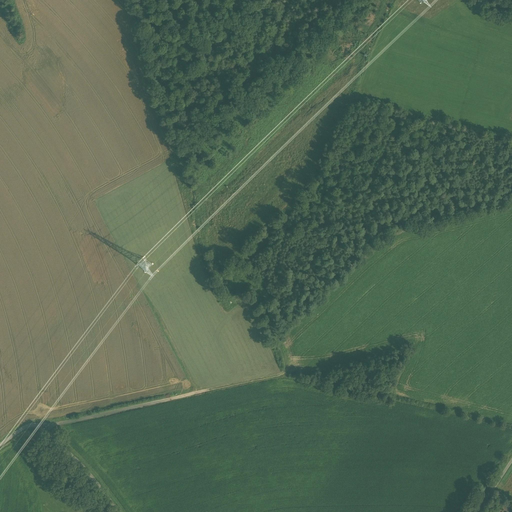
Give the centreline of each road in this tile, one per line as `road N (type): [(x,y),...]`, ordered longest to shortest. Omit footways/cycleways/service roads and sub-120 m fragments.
road 1 (track): [(42,428),(290,371)]
road 2 (unclassified): [(114,511),(37,425),(0,445)]
